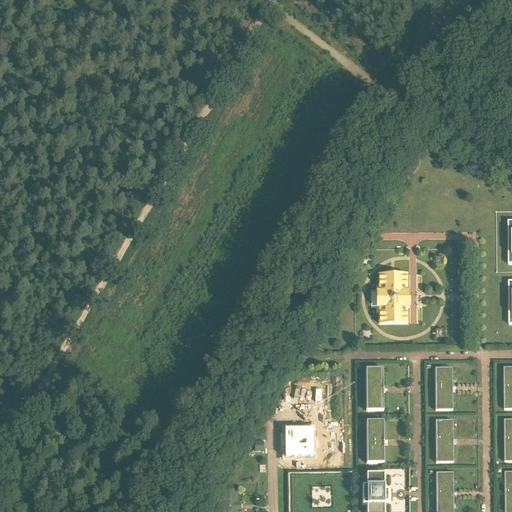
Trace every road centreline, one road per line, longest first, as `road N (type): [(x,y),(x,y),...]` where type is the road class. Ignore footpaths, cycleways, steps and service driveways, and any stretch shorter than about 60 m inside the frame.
road 1 (track): [(273,0),(0,458)]
road 2 (track): [(0,62),(174,165)]
road 3 (track): [(419,511),(417,356)]
road 4 (track): [(268,8),(379,85)]
